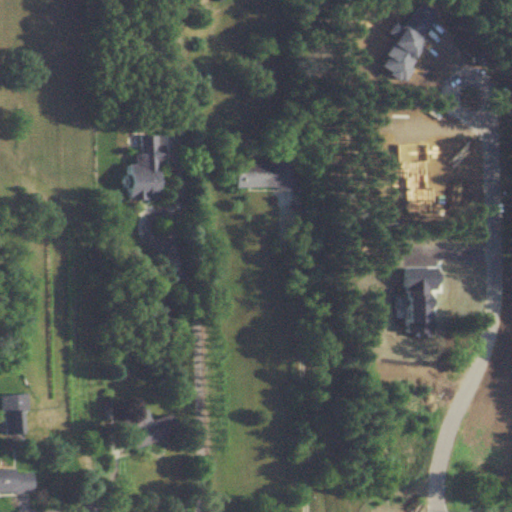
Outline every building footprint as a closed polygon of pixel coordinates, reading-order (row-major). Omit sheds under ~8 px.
[(160,163),(160,135),(136,135),(136,164),(125,164),(125,199),(155,199),(155,163),(160,163)] [(232,189),(295,188),(294,149),(271,150),(271,163),(231,164),(232,189)] [(23,395),(0,395),(0,434),(23,434),(23,395)] [(130,449),(172,435),(165,415),(147,421),(143,409),(119,416),(130,449)] [(0,470),(0,493),(29,492),(28,469),(0,470)]
